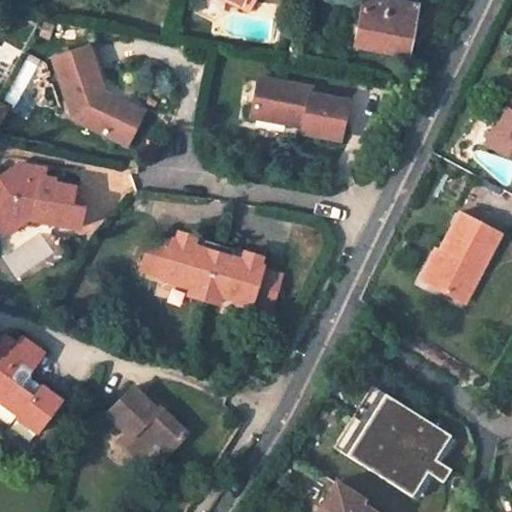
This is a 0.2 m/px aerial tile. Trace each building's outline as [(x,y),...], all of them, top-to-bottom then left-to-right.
[(222,0),(242,10),(247,0),(222,0)] [(297,17),(301,0),(290,0),(287,14),(297,17)] [(413,9),(366,0),(362,0),(363,3),(350,0),(343,0),(335,45),(354,49),(353,52),(405,61),(413,9)] [(67,116),(120,142),(129,127),(126,120),(111,111),(117,100),(101,85),(83,48),(82,46),(48,56),(67,116)] [(83,48),(101,85),(103,83),(89,46),(83,48)] [(482,77),(493,56),(482,50),(471,72),(482,77)] [(309,90),(257,80),(249,117),(300,128),(299,134),(337,141),(345,105),(308,97),(309,90)] [(511,95),(488,146),(511,157),(511,95)] [(126,120),(129,127),(137,111),(117,100),(111,111),(126,120)] [(12,161),(0,169),(0,220),(6,228),(30,213),(36,224),(78,227),(80,207),(67,205),(69,186),(48,185),(48,180),(35,179),(34,187),(25,186),(26,171),(12,161)] [(478,275),(497,237),(457,217),(437,256),(421,287),(457,305),(473,273),(478,275)] [(0,220),(0,248),(1,249),(15,241),(6,228),(0,220)] [(170,241),(151,235),(140,268),(160,274),(160,277),(190,286),(187,294),(202,299),(217,304),(219,295),(249,305),(250,302),(270,309),(281,275),(261,269),(261,267),(258,266),(260,258),(243,252),(241,261),(231,258),(234,249),(204,241),(201,248),(192,245),(194,237),(177,232),(174,240),(171,239),(170,241)] [(432,254),(416,285),(421,287),(437,256),(432,254)] [(478,275),(473,273),(457,305),(461,308),(478,275)] [(0,396),(21,410),(19,413),(44,429),(65,395),(32,374),(46,350),(23,336),(19,341),(5,332),(0,339),(0,396)] [(165,408),(153,398),(135,382),(104,415),(126,434),(152,457),(158,463),(191,427),(166,406),(165,408)] [(285,386),(269,382),(264,390),(281,394),(285,386)] [(352,458),(390,398),(371,386),(333,447),(352,458)] [(169,402),(158,393),(153,398),(165,408),(166,406),(169,402)] [(449,435),(390,398),(352,458),(411,495),(426,471),(442,481),(450,469),(434,459),(449,435)] [(121,440),(146,463),(152,457),(126,434),(121,440)] [(374,511),(361,504),(363,500),(335,482),(316,511),(374,511)]
